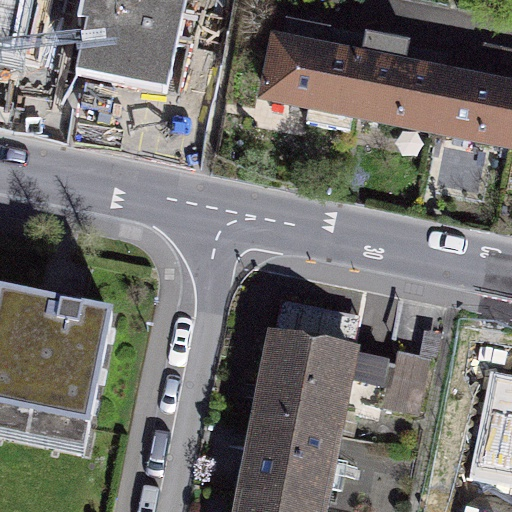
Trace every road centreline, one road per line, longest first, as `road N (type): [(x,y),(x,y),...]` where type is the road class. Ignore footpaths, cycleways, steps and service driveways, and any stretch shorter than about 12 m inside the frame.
road 1 (residential): [(165,511),(228,213)]
road 2 (unclassified): [(228,213),(511,271)]
road 3 (unclassified): [(0,165),(228,213)]
road 4 (unknown): [(57,177),(85,0)]
